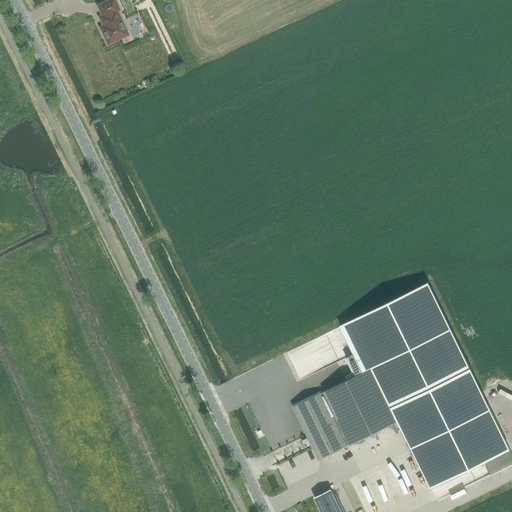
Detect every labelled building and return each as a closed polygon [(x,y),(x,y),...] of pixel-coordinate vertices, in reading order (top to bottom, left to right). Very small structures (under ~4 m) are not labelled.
[(107,45),(129,35),(117,12),(121,10),(115,0),(105,0),(96,5),(101,15),(97,17),(102,25),(98,27),(107,45)] [(138,15),(130,19),(133,26),(141,23),(138,15)] [(511,455),(428,282),(340,325),(354,356),(347,360),(355,376),(371,368),(430,489),(485,462),(491,473),(511,463),(511,455)] [(355,376),(322,392),(293,407),(319,460),(397,421),(371,368),(355,376)] [(399,459),(383,465),(387,475),(403,468),(399,459)] [(341,511),(331,489),(314,497),(321,511),(341,511)]
